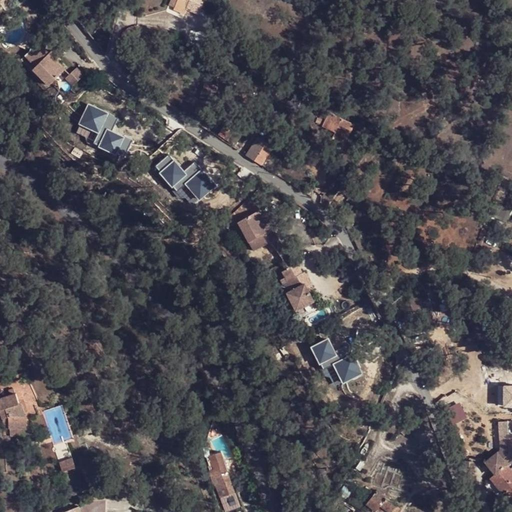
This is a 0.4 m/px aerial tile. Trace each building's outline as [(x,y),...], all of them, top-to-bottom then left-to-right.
[(177,0),(173,13),(183,17),(189,10),(200,15),(205,0),(177,0)] [(0,21),(9,15),(0,4),(0,21)] [(36,64),(49,51),(35,38),(29,50),(25,54),(36,64)] [(50,82),(65,66),(57,58),(53,55),(56,52),(52,47),(49,51),(36,64),(34,67),(50,82)] [(84,71),(77,64),(66,75),(74,82),(84,71)] [(213,102),(218,87),(204,83),(199,97),(213,102)] [(318,130),(345,143),(354,125),(326,112),(318,130)] [(227,125),(220,135),(237,147),(243,136),(227,125)] [(255,161),(266,143),(259,138),(248,156),(255,161)] [(273,147),(266,143),(255,161),(261,165),(273,147)] [(260,211),(240,222),(252,244),(260,239),(265,248),(274,243),(281,239),(273,225),(269,228),(265,221),(260,211)] [(260,239),(252,244),(257,253),(265,248),(260,239)] [(287,254),(281,239),(274,243),(289,271),(296,267),(289,253),(287,254)] [(289,271),(283,275),(288,284),(291,282),(296,291),(289,296),(299,313),(316,303),(309,291),(307,286),(310,284),(305,274),(303,275),(298,266),(296,267),(289,271)] [(296,291),(291,282),(288,284),(283,286),(289,296),(296,291)] [(369,341),(385,335),(381,326),(366,333),(369,341)] [(23,409),(18,391),(0,395),(0,425),(3,436),(32,437),(31,428),(27,428),(23,409)] [(56,445),(74,438),(62,406),(44,412),(56,445)] [(211,463),(208,464),(213,484),(230,480),(221,450),(209,454),(211,463)] [(487,464),(493,471),(505,462),(500,455),(487,464)] [(62,473),(75,468),(71,457),(58,462),(62,473)] [(511,471),(505,462),(493,471),(496,475),(490,479),(502,496),(506,493),(509,498),(511,495),(511,471)] [(375,474),(372,487),(383,490),(389,487),(405,493),(410,479),(397,475),(399,469),(382,464),(379,475),(375,474)] [(399,511),(401,510),(386,498),(384,499),(377,493),(367,506),(374,511),(399,511)]
